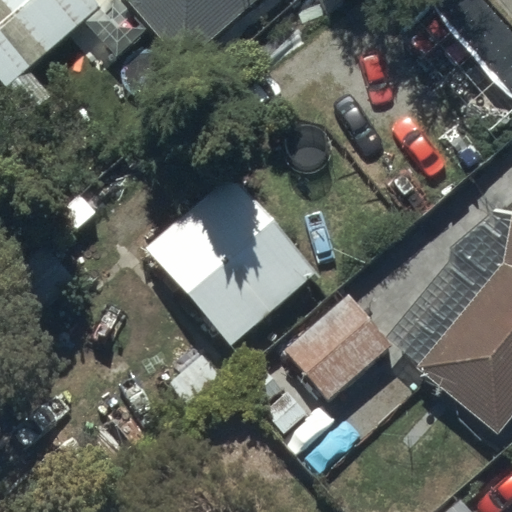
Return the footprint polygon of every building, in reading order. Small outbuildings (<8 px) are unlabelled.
[(89,0),(0,0),(0,86),(32,125),(61,101),(33,68),(100,12),(89,0)] [(120,0),(181,68),(259,0),(120,0)] [(289,197),(311,221),(418,123),(396,99),(289,197)] [(228,184),(141,256),(223,354),(310,282),(228,184)] [(511,210),(509,210),(499,267),(412,374),(495,441),(511,419),(511,210)] [(346,301),(283,353),(327,405),(390,353),(346,301)] [(349,448),(322,473),(358,511),(399,511),(379,490),(397,473),(380,454),(367,466),(349,448)] [(465,511),(456,502),(444,511),(465,511)]
